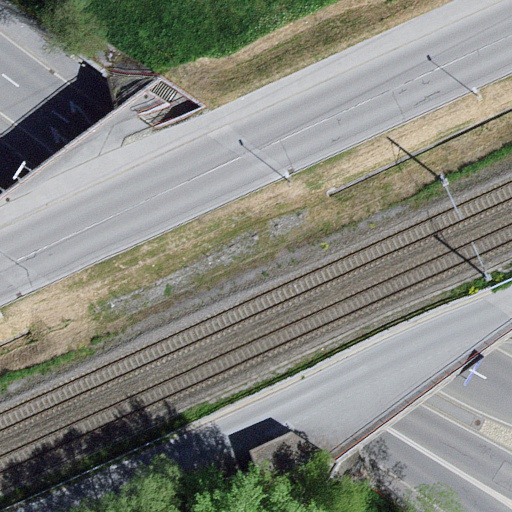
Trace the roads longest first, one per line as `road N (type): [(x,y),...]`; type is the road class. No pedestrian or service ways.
road 1 (primary): [(511,389),(264,258),(0,75)]
road 2 (residential): [(511,24),(0,256)]
road 3 (unclassified): [(511,306),(55,511)]
road 4 (primary): [(0,159),(176,305),(354,402)]
road 5 (primary): [(354,402),(511,481)]
road 6 (motorway): [(354,402),(485,511)]
